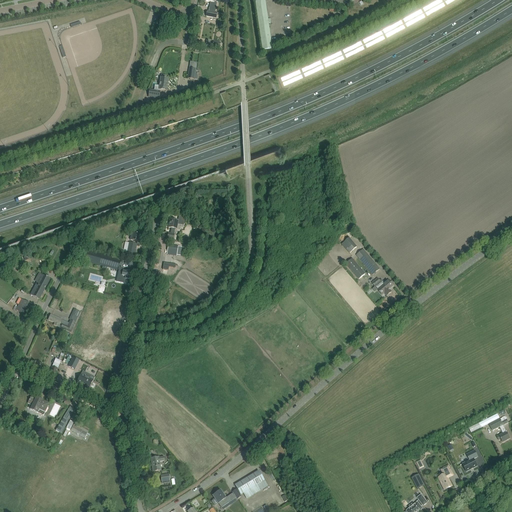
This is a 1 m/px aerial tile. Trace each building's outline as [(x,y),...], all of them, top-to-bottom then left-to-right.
[(205,0),(205,1),(210,2),(208,12),(207,11),(206,16),(216,18),(217,13),(214,13),(216,3),(214,3),(214,0),(205,0)] [(255,2),(262,50),(272,49),(265,0),(255,2)] [(189,68),(187,79),(194,80),(196,69),(189,68)] [(159,86),(159,90),(167,91),(168,79),(165,78),(166,76),(161,75),(161,78),(159,86)] [(148,97),(156,98),(157,97),(159,97),(160,92),(149,90),(148,97)] [(174,234),(175,229),(177,229),(178,220),(170,219),(168,228),(171,228),(170,233),(168,233),(167,240),(173,241),(174,234)] [(140,235),(132,233),(130,240),(138,242),(140,235)] [(342,245),(349,254),(357,247),(350,238),(342,245)] [(135,254),(137,244),(129,243),(127,253),(128,253),(130,253),(135,254)] [(167,255),(177,256),(177,255),(180,256),(182,247),(178,247),(178,246),(168,245),(167,255)] [(87,250),(84,261),(118,270),(121,259),(87,250)] [(372,276),(380,270),(364,250),(356,255),(372,276)] [(1,266),(5,270),(12,263),(8,259),(1,266)] [(358,280),(365,275),(353,259),(346,265),(358,280)] [(132,273),(127,271),(126,272),(123,271),(122,276),(126,277),(125,279),(124,283),(129,284),(130,280),(131,280),(132,273)] [(51,279),(43,275),(39,283),(37,283),(31,295),(40,300),(51,279)] [(389,280),(383,285),(378,279),(372,284),(375,287),(376,287),(378,290),(382,295),(384,294),(387,296),(391,292),(389,290),(394,286),(389,280)] [(38,308),(19,298),(14,309),(33,319),(38,308)] [(58,327),(62,320),(51,315),(49,320),(55,323),(54,325),(58,327)] [(71,321),(68,327),(62,324),(60,329),(71,333),(75,323),(71,321)] [(91,347),(89,356),(106,360),(107,356),(106,356),(106,352),(110,353),(111,350),(112,350),(114,344),(112,344),(113,338),(108,337),(109,337),(107,337),(106,337),(103,351),(95,349),(95,348),(91,347)] [(58,356),(55,364),(60,366),(63,359),(58,356)] [(110,356),(107,377),(114,378),(118,358),(110,356)] [(73,357),(68,366),(75,369),(79,360),(73,357)] [(35,363),(36,362),(35,362),(32,361),(29,369),(36,372),(35,374),(39,376),(42,369),(38,367),(39,364),(35,363)] [(48,376),(54,379),(57,369),(52,367),(48,376)] [(93,380),(87,378),(89,374),(83,371),(81,374),(77,383),(81,385),(82,384),(89,388),(93,380)] [(45,412),(49,404),(36,398),(31,396),(28,404),(32,406),(30,410),(38,413),(39,410),(45,412)] [(75,410),(70,407),(56,431),(60,434),(75,410)] [(508,423),(507,420),(507,419),(506,420),(505,417),(500,420),(500,419),(497,414),(469,429),(471,433),(480,428),(489,424),(492,431),(500,427),(503,434),(500,436),(497,437),(498,440),(501,439),(502,442),(510,439),(506,432),(503,426),(508,423)] [(74,424),(71,430),(85,438),(88,432),(74,424)] [(467,455),(470,461),(465,463),(463,464),(466,472),(469,471),(470,470),(473,468),(477,466),(473,459),(478,457),(475,451),(467,455)] [(151,458),(152,468),(154,467),(154,471),(161,470),(159,462),(164,461),(164,457),(159,457),(151,458)] [(448,478),(453,475),(451,471),(450,470),(449,469),(450,468),(448,466),(441,470),(444,476),(441,477),(438,478),(441,483),(444,490),(445,490),(446,489),(452,486),(448,478)] [(243,493),(247,499),(268,487),(258,471),(235,485),(241,495),(243,493)] [(422,482),(418,475),(412,478),(416,486),(422,482)] [(233,492),(233,493),(234,494),(228,498),(227,497),(225,498),(220,491),(213,496),(215,499),(214,500),(213,500),(213,501),(212,501),(215,506),(218,503),(221,508),(222,507),(224,509),(230,505),(229,503),(236,498),(237,499),(241,497),(236,490),(233,492)] [(421,507),(422,506),(423,506),(427,503),(421,495),(417,498),(419,500),(417,502),(417,503),(414,505),(413,506),(412,504),(409,506),(410,508),(406,511),(407,511),(405,511),(418,511),(422,509),(421,507)]
